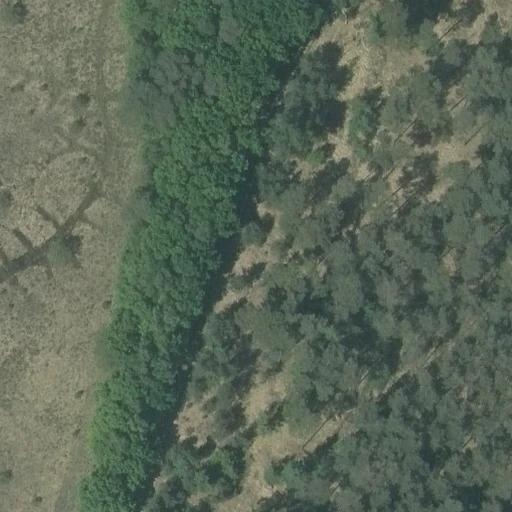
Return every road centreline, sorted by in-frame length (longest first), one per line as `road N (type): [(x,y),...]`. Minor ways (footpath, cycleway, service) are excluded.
road 1 (track): [(139,511),(259,158),(332,0)]
road 2 (track): [(499,511),(232,181)]
